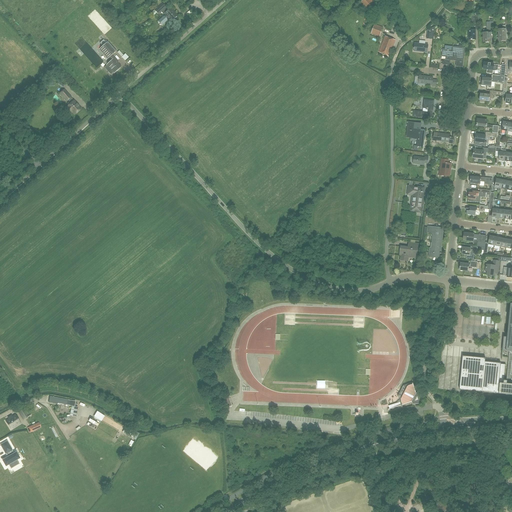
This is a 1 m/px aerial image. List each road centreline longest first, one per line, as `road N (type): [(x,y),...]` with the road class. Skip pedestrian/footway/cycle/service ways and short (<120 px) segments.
road 1 (unclassified): [(389,281),(347,290),(289,267),(120,93)]
road 2 (secondary): [(227,511),(325,460),(445,430)]
road 3 (residential): [(389,281),(391,66)]
road 4 (unclassified): [(439,405),(423,373),(448,280)]
road 5 (track): [(130,84),(222,0)]
